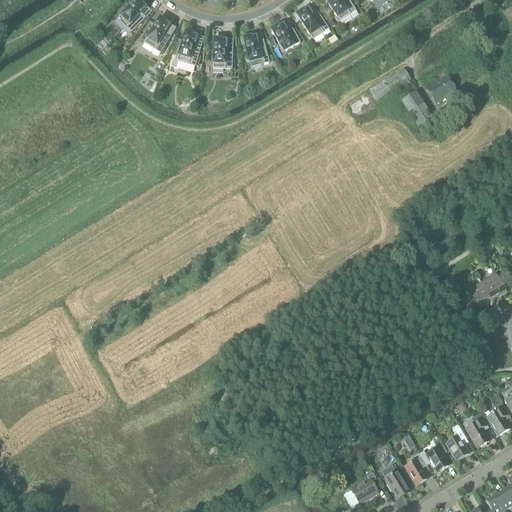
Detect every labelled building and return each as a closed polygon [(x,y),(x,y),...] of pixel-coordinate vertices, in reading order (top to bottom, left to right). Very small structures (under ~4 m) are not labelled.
[(144,5),(139,0),(137,0),(117,21),(131,34),(152,13),(147,8),(146,9),(143,6),(144,5)] [(325,0),(340,23),(357,12),(348,0),(325,0)] [(304,12),(297,16),(313,41),(329,30),(313,5),(307,9),(308,11),(305,13),(304,12)] [(144,45),(161,55),(162,56),(167,48),(166,47),(177,29),(170,25),(169,27),(166,25),(167,23),(160,19),(144,45)] [(280,29),(279,27),(272,31),(284,53),(301,43),(288,22),(282,25),(283,27),(280,29)] [(186,33),(177,62),(196,67),(204,39),(197,37),(197,38),(193,37),(194,36),(186,33)] [(250,64),(261,61),(263,66),(270,64),(273,63),(272,57),(268,58),(262,35),(255,37),(256,39),(252,40),(252,38),(244,40),(250,64)] [(222,41),(214,40),(213,70),(233,71),(234,41),(226,41),(226,43),(222,43),(222,41)] [(375,102),(410,81),(404,70),(369,90),(375,102)] [(438,82),(426,90),(435,105),(451,95),(456,92),(446,77),(438,82)] [(401,103),(418,129),(424,126),(426,124),(413,104),(410,99),(409,98),(407,99),(406,99),(401,103)] [(496,275),(481,284),(486,292),(484,294),(490,303),(507,293),(496,275)] [(481,284),(468,292),(479,310),(490,303),(484,294),(486,292),(481,284)] [(497,414),(487,420),(498,438),(510,431),(503,419),(508,416),(502,405),(501,405),(500,405),(495,409),(494,409),(497,414)] [(475,426),(466,431),(478,450),(490,443),(481,429),(487,425),(480,415),(471,420),(475,426)] [(458,438),(446,445),(457,463),(469,455),(462,444),(467,441),(460,430),(458,426),(453,430),(455,433),(458,438)] [(414,445),(409,438),(404,441),(409,449),(414,445)] [(432,454),(426,458),(437,475),(449,467),(442,457),(447,454),(438,440),(433,443),(435,447),(430,450),(432,454)] [(417,462),(405,469),(415,486),(416,487),(422,484),(428,480),(422,470),(427,467),(420,455),(415,458),(417,462)] [(392,467),(381,473),(386,481),(385,481),(390,490),(392,489),(397,498),(409,491),(404,482),(401,483),(396,474),(396,473),(398,472),(399,472),(395,465),(395,466),(392,467)] [(362,469),(365,474),(371,471),(368,466),(362,469)] [(375,490),(372,484),(377,481),(373,474),(367,478),(369,481),(351,492),(360,507),(377,496),(379,495),(375,490)] [(511,503),(505,492),(499,496),(496,491),(493,493),(504,511),(511,507),(511,503)] [(493,493),(490,495),(493,500),(486,504),(490,510),(485,511),(504,511),(493,493)]
